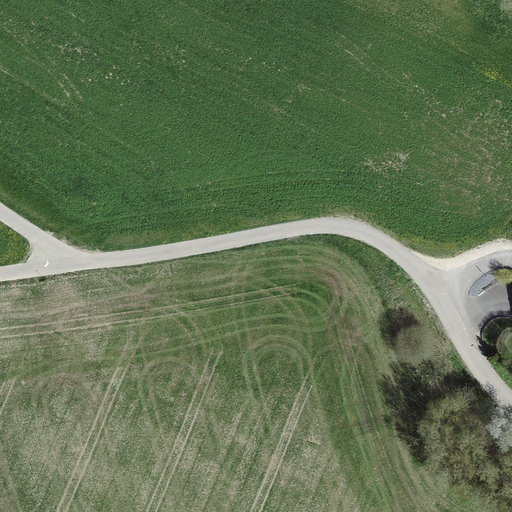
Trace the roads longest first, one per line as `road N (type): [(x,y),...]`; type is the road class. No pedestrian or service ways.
road 1 (track): [(438,281),(330,228),(233,251),(0,280)]
road 2 (residential): [(438,281),(442,314),(482,383),(511,405)]
